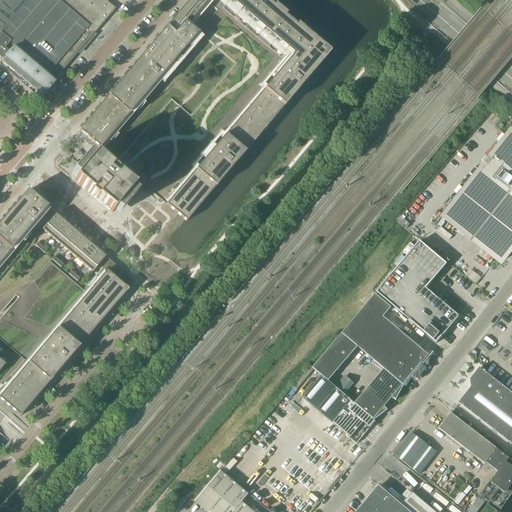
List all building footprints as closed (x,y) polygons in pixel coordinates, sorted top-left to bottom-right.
[(0,0),(0,19),(0,20),(2,22),(5,24),(6,25),(7,25),(3,30),(2,31),(1,32),(0,33),(0,57),(3,60),(15,46),(48,74),(53,78),(55,80),(56,79),(59,75),(61,73),(63,71),(66,67),(69,63),(72,60),(74,57),(77,54),(77,53),(79,52),(94,34),(96,31),(115,9),(105,0),(0,0)] [(79,130),(101,149),(101,148),(102,147),(101,147),(197,34),(197,35),(198,33),(199,33),(198,33),(188,24),(197,14),(198,13),(203,7),(207,2),(208,0),(218,0),(220,1),(221,0),(227,0),(228,1),(286,50),(293,56),(283,67),(278,73),(215,148),(210,153),(168,203),(167,203),(166,204),(175,212),(178,214),(185,220),(186,222),(330,53),(267,0),(189,0),(177,15),(173,19),(170,23),(163,31),(160,34),(151,46),(147,50),(138,61),(137,62),(134,65),(131,68),(131,69),(128,72),(127,73),(124,77),(122,80),(121,80),(119,83),(118,85),(115,88),(114,88),(112,91),(109,95),(108,96),(105,99),(105,100),(102,103),(98,107),(95,111),(92,114),(89,118),(88,119),(85,122),(83,126),(80,129),(79,130)] [(1,63),(0,63),(1,63),(7,69),(13,74),(20,80),(26,85),(33,91),(38,95),(39,96),(41,95),(44,91),(46,92),(48,89),(54,82),(53,82),(55,80),(55,81),(56,80),(55,80),(53,78),(48,74),(15,46),(3,60),(2,61),(1,63)] [(511,132),(467,189),(511,224),(511,132)] [(89,154),(71,174),(76,178),(74,180),(78,184),(82,187),(85,190),(89,194),(96,199),(103,205),(109,210),(112,213),(114,211),(119,215),(126,205),(131,200),(136,194),(131,190),(133,188),(111,169),(117,162),(117,161),(103,150),(101,148),(101,149),(93,158),(89,154)] [(511,248),(511,224),(467,189),(444,217),(501,262),(511,248)] [(27,191),(0,222),(0,263),(34,223),(42,230),(55,214),(51,210),(49,213),(44,209),(46,206),(27,191)] [(50,237),(64,221),(55,214),(42,230),(50,237)] [(59,244),(72,228),(64,221),(50,237),(59,244)] [(67,251),(80,236),(72,228),(59,244),(67,251)] [(75,258),(89,243),(80,236),(67,251),(75,258)] [(447,264),(423,244),(420,242),(376,293),(436,343),(436,344),(459,317),(426,289),(447,264)] [(84,265),(97,250),(89,243),(75,258),(84,265)] [(92,273),(105,257),(97,250),(84,265),(92,273)] [(109,260),(102,268),(106,272),(105,272),(48,340),(49,342),(44,348),(42,347),(0,396),(0,398),(12,409),(20,416),(128,289),(135,282),(109,260)] [(0,412),(1,413),(9,420),(9,414),(9,413),(10,412),(12,409),(0,398),(0,396),(42,347),(44,348),(49,342),(48,340),(105,272),(106,272),(102,268),(83,290),(49,262),(38,275),(34,280),(19,298),(3,316),(0,319),(0,339),(24,360),(2,386),(0,388),(0,412)] [(375,294),(342,334),(358,347),(383,317),(391,308),(375,294)] [(373,360),(398,330),(383,317),(358,347),(373,360)] [(388,373),(413,342),(398,330),(373,360),(384,369),(388,373)] [(432,355),(423,351),(423,350),(413,342),(388,373),(403,385),(411,376),(418,381),(432,355)] [(346,361),(330,348),(313,368),(322,376),(328,382),(346,361)] [(373,360),(369,366),(379,375),(384,369),(373,360)] [(511,392),(485,372),(485,371),(484,371),(480,367),(470,380),(471,387),(470,387),(471,388),(459,403),(511,444),(511,392)] [(396,400),(404,386),(403,385),(388,373),(384,369),(379,375),(373,382),(392,398),(396,400)] [(376,421),(375,420),(355,404),(328,382),(322,376),(302,399),(357,444),(376,421)] [(385,407),(366,390),(355,404),(375,420),(388,410),(385,407)] [(439,429),(468,451),(480,435),(451,413),(439,429)] [(484,463),(496,447),(480,435),(468,451),(484,463)] [(428,447),(419,440),(406,457),(415,464),(428,447)] [(511,459),(497,448),(485,464),(497,474),(491,482),(504,492),(511,482),(511,459)] [(233,511),(242,502),(248,494),(221,471),(195,502),(207,511),(233,511)] [(410,511),(379,485),(356,511),(410,511)] [(480,497),(467,511),(477,511),(486,502),(480,497)] [(254,511),(242,502),(233,511),(254,511)]
